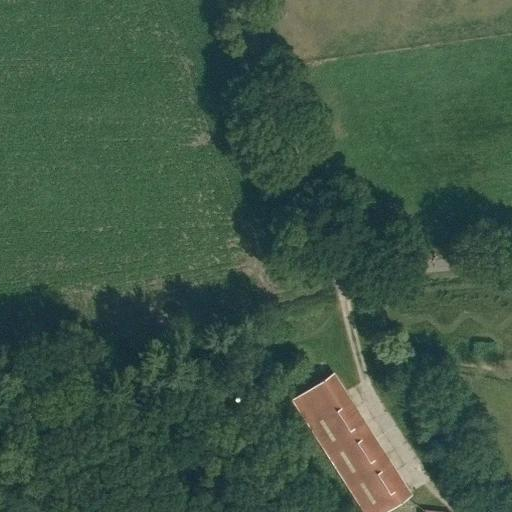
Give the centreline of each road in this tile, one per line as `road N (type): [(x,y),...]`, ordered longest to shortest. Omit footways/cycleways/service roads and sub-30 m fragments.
road 1 (unclassified): [(334,271),(239,0)]
road 2 (unclassified): [(460,511),(360,361),(334,271)]
road 3 (unclassified): [(511,259),(334,271)]
